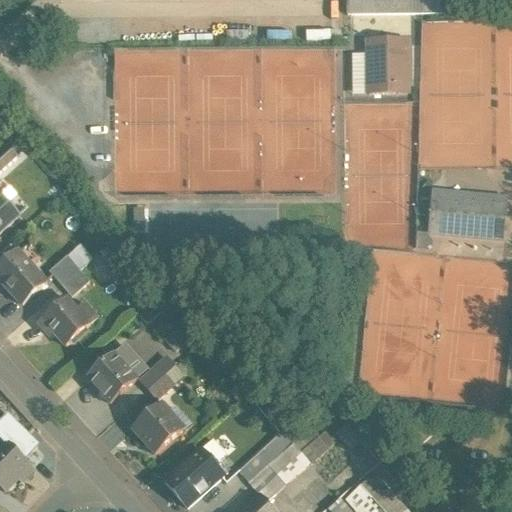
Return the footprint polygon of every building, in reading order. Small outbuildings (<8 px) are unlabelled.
[(438,16),(437,0),(350,0),(350,18),(438,16)] [(454,0),(437,0),(438,16),(455,16),(454,0)] [(408,41),(369,41),(370,95),(409,95),(408,41)] [(508,200),(434,192),(430,228),(504,236),(508,200)] [(0,231),(16,217),(0,199),(0,231)] [(50,271),(70,295),(90,279),(82,269),(94,260),(82,245),(50,271)] [(47,285),(18,253),(0,268),(0,282),(22,307),(47,285)] [(90,328),(67,302),(40,326),(47,335),(51,331),(67,349),(90,328)] [(137,384),(115,358),(88,381),(111,407),(137,384)] [(158,368),(140,384),(148,393),(166,377),(158,368)] [(166,377),(148,393),(156,403),(174,387),(166,377)] [(172,419),(160,406),(133,431),(156,457),(183,433),(184,434),(191,427),(179,413),(172,419)] [(1,411),(0,411),(0,427),(9,419),(1,411)] [(37,449),(8,422),(0,430),(0,440),(4,444),(5,444),(24,463),(37,449)] [(24,463),(5,444),(4,444),(0,449),(0,448),(0,489),(4,493),(29,468),(24,463)] [(224,480),(201,455),(167,486),(190,511),(224,480)] [(407,511),(367,467),(338,492),(355,511),(407,511)] [(274,511),(262,499),(247,511),(274,511)]
